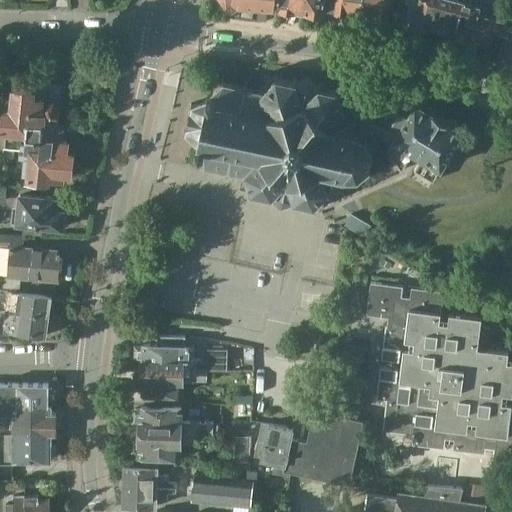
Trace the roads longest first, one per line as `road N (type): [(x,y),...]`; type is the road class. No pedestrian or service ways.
road 1 (tertiary): [(159,28),(421,66),(487,90),(511,110)]
road 2 (tertiary): [(95,358),(159,28)]
road 3 (residential): [(0,25),(159,28)]
road 4 (tertiary): [(95,511),(88,442),(95,358)]
